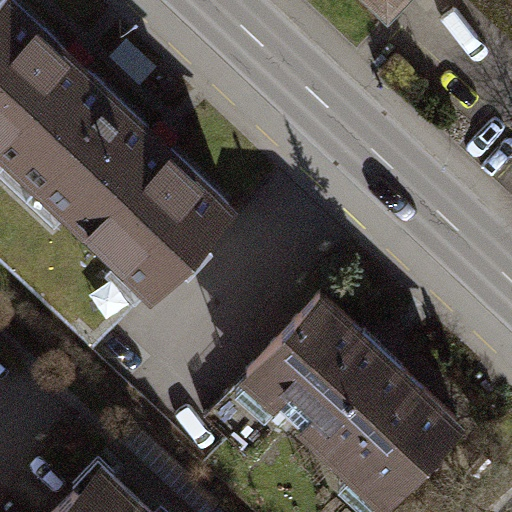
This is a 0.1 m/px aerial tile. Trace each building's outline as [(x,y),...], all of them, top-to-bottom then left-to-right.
[(234,196),(25,0),(16,0),(0,17),(0,150),(147,288),(234,196)] [(372,0),(386,13),(398,0),(372,0)] [(511,0),(469,0),(511,40),(511,0)] [(323,295),(235,388),(225,398),(258,429),(272,414),(345,484),(338,492),(358,511),(382,511),(463,428),(323,295)] [(154,511),(100,461),(52,511),(154,511)]
